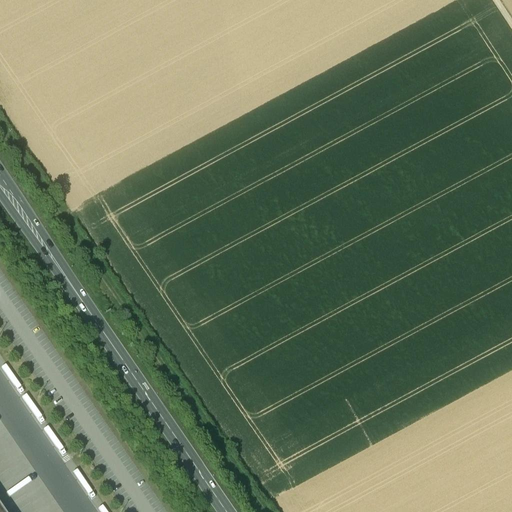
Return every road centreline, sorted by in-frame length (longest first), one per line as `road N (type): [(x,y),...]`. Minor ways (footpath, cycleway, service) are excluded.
road 1 (track): [(259,511),(0,135)]
road 2 (primary): [(227,511),(0,188)]
